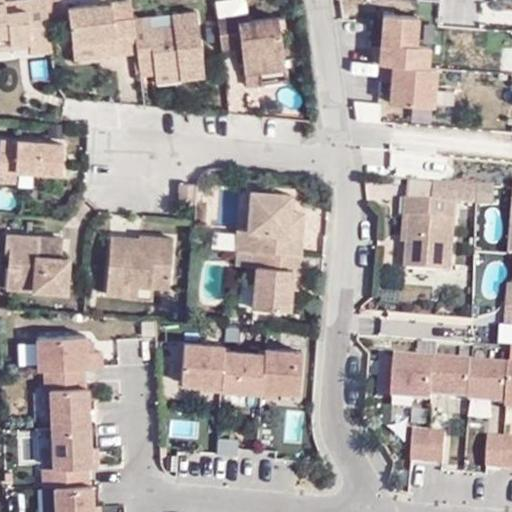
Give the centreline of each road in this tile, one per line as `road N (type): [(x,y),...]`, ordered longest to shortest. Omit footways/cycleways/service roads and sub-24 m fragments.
road 1 (residential): [(135,489),(376,511)]
road 2 (residential): [(342,167),(184,144),(132,147)]
road 3 (residential): [(382,511),(336,432),(340,328)]
road 4 (residential): [(325,0),(342,167)]
road 5 (residential): [(342,167),(340,328)]
